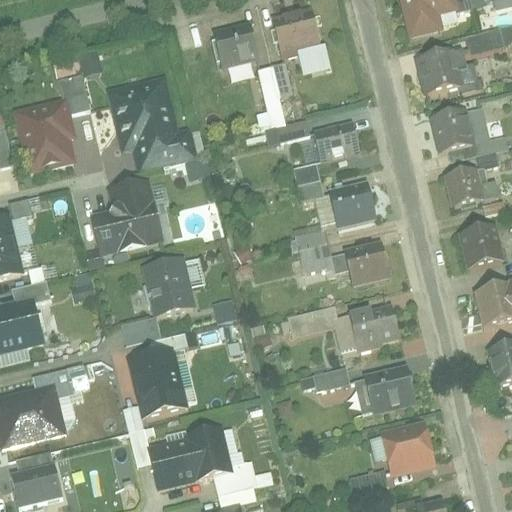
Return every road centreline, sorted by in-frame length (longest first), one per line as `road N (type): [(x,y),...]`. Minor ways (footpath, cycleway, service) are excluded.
road 1 (residential): [(361,0),(451,383),(472,441)]
road 2 (residential): [(159,0),(0,40)]
